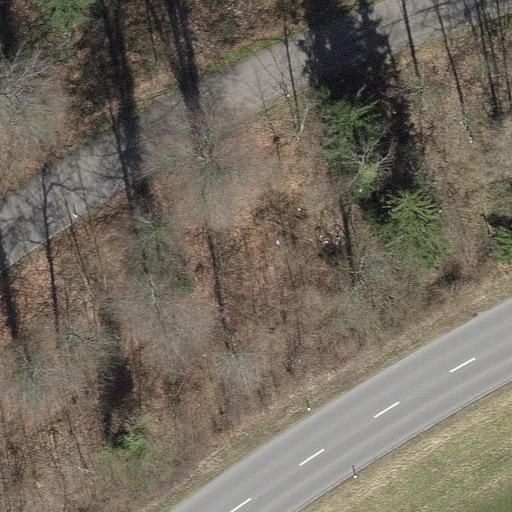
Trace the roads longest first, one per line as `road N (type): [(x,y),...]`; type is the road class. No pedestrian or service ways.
road 1 (tertiary): [(0,250),(180,120),(441,0)]
road 2 (tertiary): [(260,511),(368,432),(511,361)]
